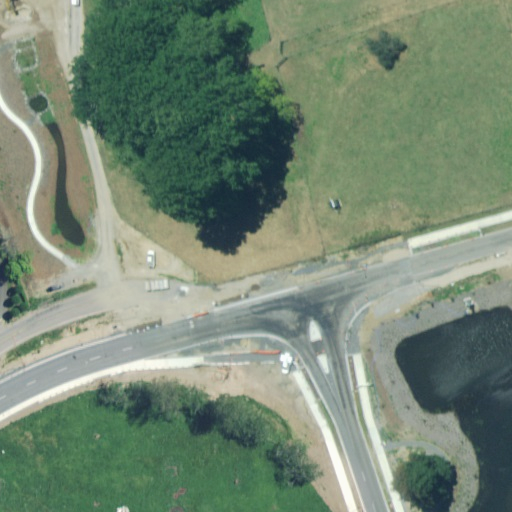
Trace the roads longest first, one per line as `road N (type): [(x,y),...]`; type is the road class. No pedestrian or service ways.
road 1 (unclassified): [(0,400),(84,362),(280,306)]
road 2 (unclassified): [(329,292),(511,238)]
road 3 (unclassified): [(338,398),(378,511)]
